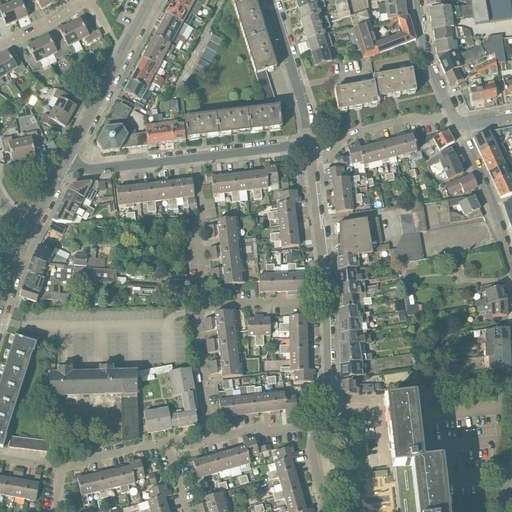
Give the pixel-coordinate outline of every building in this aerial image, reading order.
[(10,4),(17,22),(28,17),(23,7),(30,4),(27,0),(15,0),(16,1),(10,4)] [(27,0),(30,4),(36,0),(41,10),(52,4),(49,0),(27,0)] [(188,13),(189,13),(192,7),(194,8),(196,8),(198,4),(191,0),(173,0),(171,4),(188,13)] [(252,0),(239,4),(234,6),(245,40),(266,34),(254,0),(252,0)] [(295,0),(299,10),(311,7),(324,2),(322,0),(295,0)] [(403,0),(385,0),(386,4),(378,5),(379,10),(405,7),(403,0)] [(511,0),(471,0),(472,7),(466,7),(460,8),(461,21),(474,19),(475,25),(489,23),(511,21),(511,0)] [(0,2),(0,17),(2,16),(6,27),(17,22),(10,4),(3,7),(0,2)] [(311,7),(299,10),(302,20),(318,16),(320,16),(318,10),(325,8),(324,2),(311,7)] [(188,13),(171,4),(165,15),(166,16),(186,26),(188,22),(188,20),(186,19),(185,18),(188,13)] [(348,4),(336,7),(337,13),(349,10),(348,4)] [(405,7),(379,10),(380,16),(387,15),(388,20),(406,17),(405,7)] [(432,31),(449,29),(453,28),(453,27),(452,21),(451,8),(429,9),(431,24),(432,30),(432,31)] [(349,10),(337,13),(338,19),(350,16),(349,10)] [(361,13),(365,25),(368,24),(371,23),(367,11),(361,13)] [(361,13),(356,14),(360,26),(365,25),(361,13)] [(360,26),(356,14),(351,16),(355,28),(360,26)] [(187,27),(186,26),(166,16),(160,26),(182,38),(187,27)] [(318,16),(302,20),(301,21),(304,31),(328,23),(326,18),(319,21),(318,16)] [(348,31),(354,52),(361,50),(363,58),(373,56),(416,41),(408,17),(397,20),(399,26),(402,35),(375,46),(370,29),(368,24),(348,31)] [(70,25),(78,42),(85,39),(88,44),(97,39),(94,32),(91,27),(85,30),(80,20),(70,25)] [(376,21),(371,23),(368,24),(370,29),(378,27),(376,21)] [(328,23),(304,31),(307,41),(324,36),(322,31),(330,29),(328,23)] [(64,41),(59,43),(65,55),(74,51),(72,46),(78,42),(70,25),(59,31),(64,41)] [(186,40),(182,38),(160,26),(154,37),(175,48),(176,49),(180,42),(184,44),(186,40)] [(466,38),(471,36),(470,31),(461,28),(464,38),(466,38)] [(434,42),(451,40),(449,29),(432,31),(434,42)] [(256,75),(266,71),(276,68),(266,34),(245,40),(256,75)] [(324,36),(307,41),(311,54),(327,49),(333,47),(329,34),(324,36)] [(209,41),(220,47),(223,41),(213,35),(209,41)] [(65,55),(59,43),(53,46),(48,36),(38,42),(46,59),(53,55),(56,60),(61,57),(65,56),(65,55)] [(175,48),(154,37),(148,48),(165,58),(165,57),(169,59),(173,62),(176,58),(171,55),(175,48)] [(436,54),(453,52),(451,40),(434,42),(436,54)] [(206,47),(217,53),(220,47),(209,41),(206,47)] [(40,62),(46,59),(38,42),(27,47),(32,57),(27,60),(33,72),(42,67),(40,62)] [(494,54),(495,60),(496,64),(505,62),(505,60),(502,43),(495,47),(483,52),(481,47),(467,53),(463,54),(462,52),(454,54),(453,52),(436,54),(439,61),(445,75),(462,68),(494,54)] [(203,53),(213,59),(217,53),(206,47),(203,53)] [(165,58),(148,48),(142,59),(159,68),(163,62),(165,58)] [(327,49),(311,54),(315,67),(331,62),(327,49)] [(7,52),(0,56),(0,63),(7,75),(14,71),(17,75),(26,70),(18,58),(13,62),(7,52)] [(200,59),(210,65),(213,59),(203,53),(200,59)] [(159,68),(142,59),(136,70),(162,84),(164,80),(155,76),(159,68)] [(196,65),(207,71),(210,65),(200,59),(196,65)] [(495,60),(488,63),(491,69),(488,70),(491,76),(498,74),(496,64),(495,60)] [(491,69),(488,63),(482,66),(484,72),(488,70),(491,69)] [(93,70),(90,66),(89,65),(85,69),(86,70),(89,74),(93,70)] [(193,71),(203,77),(207,71),(196,65),(193,71)] [(484,72),(482,66),(475,69),(478,75),(484,72)] [(462,68),(445,75),(450,87),(464,81),(462,76),(465,75),(462,68)] [(162,84),(136,70),(130,81),(147,90),(151,83),(160,88),(162,84)] [(372,78),(374,84),(377,100),(416,93),(412,70),(372,78)] [(190,77),(200,83),(203,77),(193,71),(190,77)] [(258,82),(268,78),(266,71),(256,75),(258,82)] [(511,95),(511,75),(510,76),(510,75),(502,77),(506,97),(511,95)] [(186,83),(197,89),(200,83),(190,77),(186,83)] [(260,89),(270,86),(268,78),(258,82),(260,89)] [(147,90),(130,81),(124,93),(134,99),(133,101),(136,103),(134,106),(142,110),(144,107),(146,102),(142,100),(147,90)] [(197,89),(186,83),(181,94),(191,99),(197,89)] [(489,86),(482,87),(484,101),(496,98),(496,97),(502,95),(500,83),(488,85),(489,86)] [(378,102),(377,100),(374,84),(334,91),(338,113),(379,106),(378,102)] [(270,86),(260,89),(262,95),(272,92),(270,86)] [(484,101),(482,87),(475,89),(475,87),(470,88),(472,103),(484,101)] [(54,109),(71,117),(76,107),(66,102),(69,96),(57,90),(53,98),(58,100),(54,109)] [(272,92),(262,95),(264,101),(274,98),(272,92)] [(274,98),(264,101),(266,108),(277,107),(274,98)] [(121,150),(129,136),(130,135),(135,135),(135,132),(136,132),(130,123),(130,122),(129,122),(128,122),(125,121),(131,110),(120,104),(106,129),(105,129),(96,144),(103,154),(120,152),(121,150)] [(277,107),(266,108),(248,110),(250,132),(282,128),(279,107),(277,107)] [(71,117),(54,109),(49,117),(44,114),(40,122),(52,128),(55,123),(65,128),(71,117)] [(248,110),(216,114),(219,136),(250,132),(248,110)] [(219,136),(216,114),(185,118),(187,139),(219,136)] [(157,116),(161,145),(173,143),(171,123),(170,123),(170,124),(163,125),(162,115),(157,116)] [(171,123),(173,143),(185,142),(183,124),(178,125),(177,115),(170,116),(171,123)] [(161,145),(157,116),(153,116),(155,126),(145,127),(146,133),(148,146),(161,145)] [(496,138),(500,137),(499,130),(488,132),(473,139),(480,154),(499,145),(496,138)] [(20,141),(24,159),(36,157),(33,146),(39,145),(36,132),(26,134),(27,139),(20,141)] [(429,143),(421,147),(422,151),(434,144),(439,152),(454,143),(447,132),(429,142),(429,143)] [(405,134),(401,135),(407,158),(411,157),(410,154),(417,152),(412,135),(406,137),(405,134)] [(121,150),(125,149),(131,148),(130,135),(129,136),(121,150)] [(407,158),(401,135),(397,137),(397,139),(391,141),(396,158),(402,156),(403,159),(407,158)] [(12,162),(24,159),(20,141),(13,142),(11,137),(1,139),(4,152),(10,151),(12,162)] [(51,150),(56,148),(52,140),(47,143),(51,150)] [(396,158),(391,141),(385,143),(384,140),(380,141),(386,163),(390,162),(389,159),(396,158)] [(386,163),(380,141),(376,142),(376,145),(370,147),(375,163),(381,162),(382,164),(386,163)] [(366,169),(360,146),(359,142),(354,144),(354,146),(348,148),(352,165),(359,163),(360,166),(363,165),(364,169),(366,169)] [(499,145),(480,154),(485,164),(506,154),(502,143),(499,145)] [(375,163),(370,147),(364,148),(363,145),(360,146),(366,169),(369,168),(368,165),(375,163)] [(425,163),(432,178),(459,166),(454,156),(445,160),(442,153),(425,163)] [(506,154),(485,164),(489,174),(511,163),(506,154)] [(338,166),(348,163),(346,157),(337,160),(338,166)] [(511,163),(489,174),(493,183),(509,176),(511,174),(511,165),(511,164),(511,163)] [(264,165),(265,172),(267,189),(268,189),(268,188),(271,187),(271,184),(278,184),(276,166),(269,167),(269,164),(264,165)] [(459,166),(432,178),(436,187),(463,174),(459,166)] [(325,182),(329,182),(348,180),(348,178),(347,175),(344,175),(343,168),(326,170),(327,177),(324,177),(325,182)] [(258,200),(254,170),(250,171),(250,174),(244,174),(246,191),(253,191),(254,201),(258,200)] [(267,189),(265,172),(259,173),(259,170),(254,170),(258,200),(262,200),(261,190),(267,189)] [(246,191),(244,174),(238,175),(237,172),(233,173),(236,203),(240,202),(239,192),(246,191)] [(236,203),(233,173),(228,173),(229,176),(223,177),(225,194),(231,193),(232,203),(236,203)] [(225,194),(223,177),(216,178),(216,175),(206,176),(207,182),(212,181),(214,198),(218,198),(218,195),(225,194)] [(477,187),(472,176),(446,187),(450,195),(462,190),(464,193),(477,187)] [(509,176),(493,183),(501,199),(511,195),(511,181),(511,182),(509,176)] [(348,180),(329,182),(329,186),(332,185),(333,192),(350,190),(350,183),(359,182),(359,177),(348,178),(348,180)] [(180,182),(182,199),(184,209),(188,208),(187,198),(194,198),(192,180),(185,181),(185,178),(180,179),(180,182)] [(173,210),(170,180),(165,181),(166,184),(160,184),(162,201),(168,201),(170,217),(174,217),(173,210)] [(182,199),(180,182),(175,182),(174,180),(170,180),(173,210),(178,210),(176,200),(182,199)] [(69,188),(67,192),(84,200),(87,194),(94,198),(98,190),(97,182),(73,185),(69,188)] [(162,201),(160,184),(153,185),(153,182),(149,183),(152,213),(156,212),(155,202),(162,201)] [(153,218),(152,213),(149,183),(144,183),(144,186),(138,187),(140,204),(147,203),(149,218),(153,218)] [(130,208),(127,185),(123,186),(123,189),(116,190),(118,207),(125,206),(126,209),(130,208)] [(140,204),(138,187),(132,188),(131,185),(127,185),(130,208),(134,208),(133,205),(140,204)] [(356,189),(350,190),(333,192),(334,198),(331,198),(331,203),(361,199),(361,195),(357,196),(356,189)] [(84,200),(67,192),(63,201),(84,213),(91,217),(94,210),(87,207),(82,204),(84,200)] [(277,206),(294,204),(301,203),(300,198),(297,198),(297,192),(279,194),(280,201),(277,201),(278,205),(276,205),(277,206)] [(473,197),(470,198),(458,203),(465,217),(461,218),(454,214),(450,214),(450,215),(451,223),(451,224),(467,222),(481,219),(483,218),(473,197)] [(362,203),(361,199),(331,203),(332,207),(335,207),(336,214),(353,212),(352,204),(362,203)] [(84,213),(63,201),(52,222),(56,224),(79,223),(84,213)] [(450,214),(449,208),(448,201),(436,203),(437,210),(438,217),(439,224),(451,223),(450,215),(450,214)] [(511,201),(503,205),(506,215),(511,213),(511,201)] [(294,204),(277,206),(277,212),(267,213),(268,217),(298,214),(297,209),(294,210),(294,204)] [(412,214),(423,212),(422,205),(411,207),(411,208),(412,214)] [(412,215),(412,214),(411,208),(399,210),(400,217),(412,215)] [(413,221),(424,219),(423,212),(412,214),(412,215),(413,221)] [(298,214),(268,217),(268,221),(278,220),(279,227),(296,225),(296,219),(298,218),(298,214)] [(413,221),(412,215),(400,217),(401,223),(413,221)] [(217,221),(218,226),(206,227),(208,240),(219,238),(220,247),(209,249),(210,261),(222,260),(223,269),(211,270),(213,283),(224,281),(225,286),(220,286),(222,297),(235,295),(234,285),(242,284),(234,219),(217,221)] [(414,227),(425,226),(424,219),(413,221),(414,227)] [(338,260),(367,254),(372,254),(367,220),(337,225),(338,260)] [(402,229),(414,227),(413,221),(401,223),(402,229)] [(296,225),(279,227),(280,234),(270,235),(270,239),(301,235),(300,231),(297,231),(296,225)] [(414,227),(415,234),(419,234),(427,232),(425,226),(414,227)] [(403,236),(402,236),(415,234),(414,227),(402,229),(403,236)] [(419,234),(415,234),(402,236),(399,244),(404,243),(420,240),(419,234)] [(301,235),(270,239),(271,243),(281,242),(282,249),(299,247),(298,240),(301,240),(301,235)] [(420,240),(404,243),(405,250),(421,247),(420,240)] [(406,256),(405,250),(404,243),(399,244),(396,250),(398,263),(398,265),(424,260),(422,254),(406,256)] [(38,247),(32,259),(47,265),(66,267),(66,261),(38,247)] [(421,247),(405,250),(406,256),(422,254),(421,247)] [(87,269),(105,270),(105,260),(95,259),(96,249),(92,249),(91,259),(87,259),(87,256),(75,255),(75,266),(87,266),(87,269)] [(396,250),(389,251),(392,264),(398,263),(396,250)] [(292,261),(296,261),(298,261),(300,261),(299,252),(291,252),(292,257),(292,261)] [(367,254),(338,260),(338,265),(337,266),(337,269),(338,271),(338,272),(358,268),(357,262),(359,260),(361,259),(364,261),(368,261),(367,254)] [(47,265),(32,259),(27,275),(44,280),(69,282),(72,282),(97,283),(116,284),(116,271),(105,270),(87,269),(66,267),(47,265)] [(270,266),(271,296),(275,296),(275,293),(282,293),(281,275),(274,275),(274,265),(270,266)] [(281,275),(282,293),(288,292),(288,295),(292,295),(292,265),(288,265),(288,275),(281,275)] [(292,265),(292,295),(297,295),(297,292),(304,292),(303,275),(296,275),(296,265),(292,265)] [(271,296),(270,266),(266,266),(266,276),(259,276),(259,293),(266,293),(266,296),(271,296)] [(338,285),(364,282),(368,281),(367,275),(354,277),(353,271),(338,274),(338,276),(337,277),(337,279),(338,280),(338,285)] [(59,295),(59,286),(69,286),(69,282),(44,280),(27,275),(22,289),(39,295),(59,295)] [(97,283),(72,282),(72,295),(77,295),(97,295),(97,283)] [(339,298),(379,291),(378,286),(365,288),(364,282),(338,285),(339,298)] [(476,308),(479,308),(506,301),(503,287),(495,289),(494,285),(477,288),(478,294),(485,293),(487,299),(472,302),(474,308),(476,308)] [(39,295),(22,289),(19,299),(22,299),(18,309),(42,308),(44,301),(77,300),(77,295),(72,295),(59,295),(39,295)] [(185,290),(175,289),(175,299),(179,299),(185,299),(185,290)] [(414,305),(413,296),(409,297),(409,290),(403,290),(408,317),(420,315),(418,305),(414,305)] [(356,307),(362,306),(364,306),(363,300),(368,299),(382,296),(381,291),(379,291),(339,298),(339,310),(356,307)] [(479,308),(476,308),(477,313),(491,311),(491,318),(507,317),(506,301),(479,308)] [(369,313),(364,314),(357,315),(356,307),(339,310),(339,312),(338,312),(339,317),(339,318),(339,322),(368,318),(370,318),(369,313)] [(215,314),(216,318),(204,320),(205,332),(217,331),(218,340),(207,341),(208,354),(220,352),(221,361),(209,363),(211,375),(222,374),(223,379),(240,377),(232,312),(215,314)] [(404,313),(398,314),(399,322),(406,321),(404,313)] [(259,346),(259,316),(254,316),(254,319),(247,319),(248,337),(255,337),(255,346),(259,346)] [(263,316),(259,316),(259,346),(264,346),(263,336),(271,336),(270,319),(263,319),(263,316)] [(279,325),(279,329),(310,328),(309,323),(307,324),(306,317),(289,317),(289,324),(279,325)] [(339,335),(358,332),(357,326),(369,324),(368,318),(339,322),(339,335)] [(310,328),(279,329),(279,333),(289,333),(290,339),(307,339),(307,333),(310,333),(310,328)] [(409,335),(407,328),(400,329),(402,336),(409,335)] [(488,330),(489,343),(508,343),(508,329),(488,330)] [(340,348),(358,345),(371,343),(370,337),(364,337),(363,331),(358,332),(339,335),(340,348)] [(0,384),(0,447),(2,448),(6,437),(3,435),(30,351),(33,352),(36,345),(15,338),(0,384)] [(307,339),(290,339),(290,346),(280,346),(280,350),(310,350),(310,345),(307,345),(307,339)] [(508,343),(489,343),(490,356),(509,355),(508,343)] [(340,366),(362,362),(372,361),(371,355),(360,356),(358,345),(340,348),(340,366)] [(310,350),(280,350),(280,354),(290,354),(290,361),(307,361),(307,354),(310,354),(310,350)] [(509,355),(490,356),(490,370),(510,369),(509,355)] [(307,361),(290,361),(290,368),(280,368),(280,373),(295,372),(315,372),(315,370),(311,371),(311,367),(308,367),(307,361)] [(362,362),(340,366),(340,380),(366,376),(365,368),(364,368),(363,368),(362,362)] [(138,439),(137,379),(136,372),(120,373),(120,368),(99,368),(99,374),(80,374),(79,369),(71,369),(58,369),(58,375),(49,375),(50,397),(122,396),(123,442),(138,439)] [(190,369),(173,372),(169,373),(172,387),(193,383),(191,375),(189,375),(188,370),(190,370),(190,369)] [(411,380),(423,378),(422,371),(409,373),(411,380)] [(315,372),(295,372),(295,383),(312,383),(312,376),(315,376),(315,372)] [(411,380),(409,373),(409,372),(402,373),(404,383),(411,381),(411,380)] [(359,385),(359,382),(341,382),(341,396),(359,395),(359,392),(374,392),(374,385),(359,385)] [(193,383),(172,387),(174,397),(181,396),(182,400),(195,397),(194,393),(193,393),(192,388),(193,387),(193,383)] [(264,413),(262,396),(256,397),(255,387),(250,388),(254,418),(258,417),(258,414),(264,413)] [(254,418),(250,388),(239,389),(240,391),(243,416),(249,415),(249,418),(254,418)] [(285,411),(286,411),(284,394),(283,388),(272,390),(273,392),(275,415),(280,414),(280,412),(285,411)] [(233,420),(229,390),(225,391),(226,400),(219,401),(221,419),(228,418),(228,421),(233,420)] [(243,416),(240,391),(233,392),(233,390),(229,390),(233,420),(237,420),(237,417),(243,416)] [(275,415),(273,392),(269,392),(269,395),(262,396),(264,413),(271,413),(271,416),(275,415)] [(286,411),(285,411),(286,418),(291,417),(291,414),(298,414),(295,396),(288,397),(288,394),(285,395),(284,394),(286,411)] [(195,397),(182,400),(185,414),(195,412),(198,411),(195,397)] [(393,468),(402,467),(402,471),(406,474),(413,473),(417,511),(452,511),(452,509),(464,508),(463,502),(447,503),(442,460),(423,462),(423,461),(420,462),(420,457),(422,456),(417,412),(414,412),(414,406),(416,406),(415,397),(385,400),(393,468)] [(172,428),(169,417),(168,409),(156,411),(160,432),(166,431),(166,429),(171,428),(171,430),(172,430),(172,428)] [(160,432),(156,411),(144,413),(148,434),(148,432),(153,431),(154,433),(160,432)] [(185,414),(187,427),(197,425),(196,418),(195,418),(194,413),(195,413),(195,412),(185,414)] [(187,427),(185,414),(169,417),(172,428),(179,427),(179,428),(187,427)] [(242,439),(245,448),(246,448),(249,461),(253,460),(252,457),(259,455),(254,438),(248,440),(247,437),(242,439)] [(262,454),(271,451),(270,446),(260,448),(262,454)] [(246,448),(245,448),(239,450),(238,447),(234,448),(239,467),(250,464),(249,461),(246,448)] [(239,467),(234,448),(230,449),(230,452),(224,454),(229,470),(239,467)] [(278,463),(291,459),(291,460),(298,458),(297,453),(294,454),(292,448),(275,452),(278,463)] [(229,470),(224,454),(218,455),(217,453),(213,454),(219,473),(229,470)] [(219,473),(213,454),(209,455),(210,458),(204,460),(208,476),(219,473)] [(208,476),(204,460),(198,461),(197,459),(187,461),(189,467),(194,466),(200,489),(206,488),(203,478),(208,476)] [(268,477),(297,469),(296,465),(293,466),(291,460),(291,459),(278,463),(274,464),(276,471),(267,473),(268,477)] [(128,461),(130,468),(131,467),(135,483),(138,482),(137,479),(145,478),(141,461),(134,462),(133,460),(128,461)] [(131,467),(130,468),(125,469),(124,466),(119,467),(126,494),(129,493),(128,486),(135,484),(135,483),(131,467)] [(126,494),(119,467),(115,468),(116,471),(110,472),(113,489),(120,488),(122,495),(126,494)] [(280,485),(297,480),(295,474),(298,473),(297,469),(268,477),(269,481),(279,478),(280,485)] [(113,489),(110,472),(103,474),(103,471),(98,472),(105,498),(108,498),(107,491),(113,489)] [(105,498),(98,472),(94,473),(95,476),(89,477),(92,494),(99,492),(101,499),(105,498)] [(151,486),(157,484),(154,475),(148,477),(151,486)] [(7,476),(4,496),(14,498),(17,481),(11,480),(12,477),(7,476)] [(92,494),(89,477),(82,478),(82,476),(72,478),(73,484),(78,482),(84,507),(89,505),(87,495),(92,494)] [(17,481),(14,498),(25,500),(28,480),(24,479),(24,482),(17,481)] [(28,480),(25,500),(36,502),(39,485),(32,483),(33,481),(28,480)] [(274,498),(303,490),(302,486),(299,486),(297,480),(280,485),(282,491),(273,494),(274,498)] [(152,501),(164,497),(165,498),(171,496),(170,491),(167,492),(165,486),(149,490),(152,501)] [(286,506),(303,501),(301,495),(304,494),(303,490),(274,498),(275,502),(285,499),(286,506)] [(195,507),(197,511),(199,511),(204,511),(208,509),(225,505),(222,494),(207,498),(205,499),(207,503),(195,507)] [(153,511),(170,507),(169,503),(166,504),(165,498),(164,497),(152,501),(138,505),(140,511),(138,511),(153,511)] [(305,511),(309,511),(309,510),(308,506),(305,507),(303,501),(286,506),(288,511),(305,511)]
